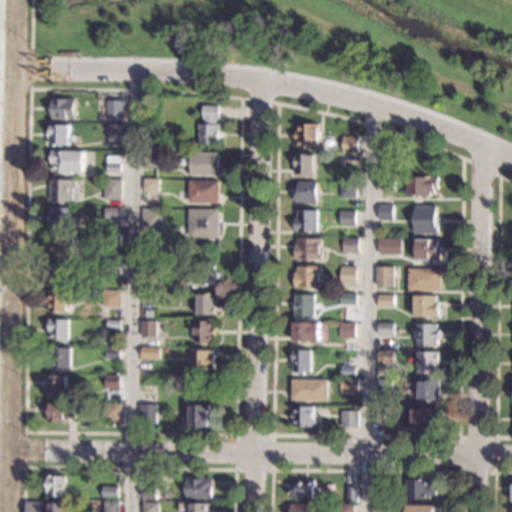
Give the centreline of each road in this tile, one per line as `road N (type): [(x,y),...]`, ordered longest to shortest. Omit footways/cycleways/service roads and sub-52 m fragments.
road 1 (residential): [(511,155),(402,112),(239,75),(0,68)]
road 2 (secondary): [(7,511),(17,0)]
road 3 (residential): [(511,456),(0,448)]
road 4 (residential): [(259,455),(261,79)]
road 5 (residential): [(478,511),(487,143)]
